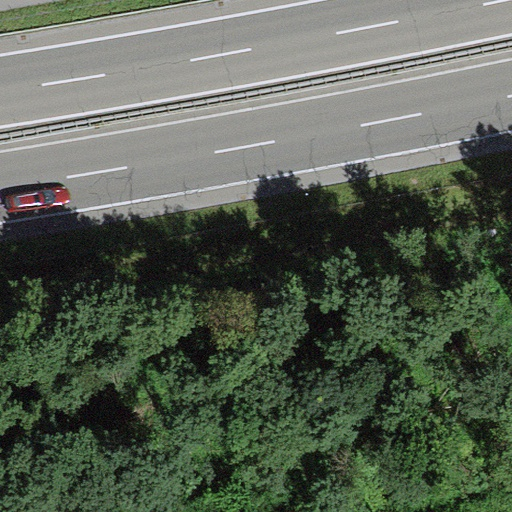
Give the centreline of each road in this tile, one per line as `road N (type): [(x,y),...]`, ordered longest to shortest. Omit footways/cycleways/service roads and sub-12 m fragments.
road 1 (motorway): [(0,189),(511,96)]
road 2 (motorway): [(502,0),(0,89)]
